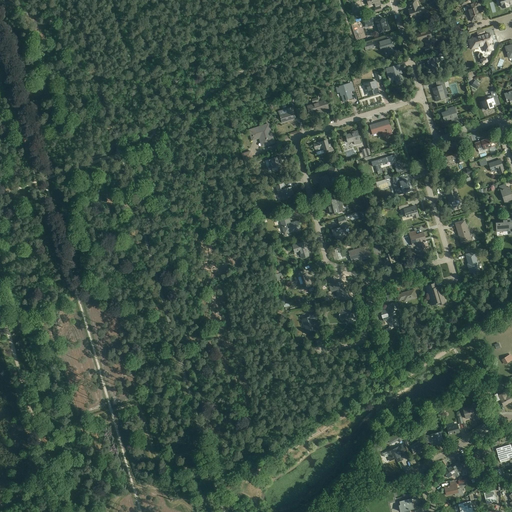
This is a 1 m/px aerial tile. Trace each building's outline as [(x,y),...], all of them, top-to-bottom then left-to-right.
[(360,0),(362,1),(364,0),(366,0),(368,3),(368,5),(374,3),(376,8),(374,8),(375,12),(382,10),(381,7),(380,7),(380,5),(381,5),(379,0),(360,0)] [(419,18),(422,17),(428,15),(426,10),(425,10),(424,7),(419,9),(419,7),(418,7),(416,2),(409,4),(411,11),(409,12),(412,19),(418,17),(419,18)] [(477,2),(472,4),(466,6),(471,22),(482,18),(479,9),(481,8),(479,2),(477,3),(477,2)] [(371,16),(364,18),(365,24),(366,28),(374,25),(373,22),(371,16)] [(379,33),(384,31),(389,30),(387,25),(386,25),(384,19),(376,21),(379,33)] [(429,30),(421,33),(416,34),(418,42),(424,40),(426,48),(423,48),(425,52),(433,50),(430,38),(432,37),(429,30)] [(486,52),(488,51),(493,50),(491,43),(492,43),(489,34),(469,40),(471,49),(484,45),(486,52)] [(380,49),(383,48),(385,47),(386,51),(388,50),(389,55),(395,54),(393,48),(394,48),(393,44),(392,44),(390,39),(382,42),(378,42),(380,49)] [(360,51),(366,49),(366,50),(374,48),(372,42),(364,44),(358,45),(360,51)] [(445,49),(437,51),(438,58),(447,55),(445,49)] [(429,75),(434,74),(439,72),(437,63),(435,64),(433,57),(426,60),(427,64),(428,63),(429,66),(426,67),(429,75)] [(399,65),(386,69),(389,77),(396,75),(398,79),(395,79),(397,84),(404,82),(401,73),(402,73),(399,65)] [(437,101),(441,100),(449,98),(443,79),(435,81),(437,87),(433,88),(437,101)] [(365,84),(366,88),(367,87),(370,96),(378,93),(376,86),(377,86),(376,81),(365,84)] [(354,90),(352,83),(336,88),(338,93),(340,92),(343,102),(347,101),(347,100),(352,98),(350,91),(354,90)] [(489,100),(483,102),(484,105),(485,110),(493,107),(493,105),(495,104),(494,100),(498,99),(497,94),(495,90),(490,92),(491,95),(488,96),(489,100)] [(329,109),(328,104),(326,100),(319,102),(318,97),(312,99),(313,104),(307,106),(309,112),(316,109),(317,112),(329,109)] [(292,107),(279,111),(281,118),(283,123),(296,119),(294,114),(292,107)] [(458,119),(456,114),(454,107),(448,109),(449,111),(442,113),(445,121),(454,118),(454,120),(458,119)] [(383,137),(388,136),(392,134),(388,120),(370,125),(372,130),(373,134),(382,132),(383,137)] [(267,125),(263,126),(250,131),(253,140),(260,138),(263,146),(274,142),(272,137),(270,137),(269,134),(270,134),(267,125)] [(361,143),(360,140),(359,136),(358,131),(354,132),(354,133),(346,135),(348,143),(353,141),(355,145),(361,143)] [(482,141),(475,143),(477,148),(477,149),(478,149),(479,153),(485,151),(485,150),(490,148),(491,151),(497,149),(495,146),(496,146),(493,137),(481,141),(482,141)] [(325,153),(334,150),(332,144),(328,145),(327,140),(314,144),(316,152),(324,150),(325,153)] [(371,155),(371,154),(369,148),(365,149),(361,150),(362,153),(359,154),(361,159),(364,158),(364,157),(371,155)] [(462,155),(461,155),(459,149),(452,151),(451,151),(445,153),(447,157),(449,157),(450,160),(457,158),(459,163),(463,161),(467,160),(465,154),(465,155),(462,155)] [(251,151),(242,154),(244,160),(253,158),(251,151)] [(397,173),(398,172),(403,171),(401,164),(398,165),(395,155),(372,161),(373,166),(376,165),(378,174),(383,173),(380,164),(391,161),(392,163),(394,162),(397,173)] [(273,172),(277,171),(282,169),(280,162),(281,161),(280,156),(268,160),(270,164),(271,164),(273,172)] [(488,164),(486,158),(479,160),(481,166),(488,164)] [(499,169),(500,174),(505,172),(501,160),(489,164),(492,171),(499,169)] [(331,186),(334,185),(335,184),(335,183),(335,182),(335,181),(334,181),(333,181),(330,182),(328,178),(339,175),(336,167),(327,170),(328,175),(319,177),(321,184),(320,184),(321,189),(331,186)] [(464,174),(464,176),(473,174),(471,167),(466,169),(467,171),(465,171),(466,173),(464,174)] [(408,187),(406,180),(401,181),(399,175),(394,177),(392,177),(394,182),(393,182),(394,186),(395,191),(397,195),(411,191),(410,187),(408,187)] [(386,189),(385,183),(383,183),(382,181),(377,182),(379,190),(386,189)] [(284,199),(286,199),(291,197),(290,195),(293,194),(291,187),(285,189),(283,184),(276,186),(279,196),(282,194),(284,199)] [(511,199),(511,194),(510,187),(506,188),(505,184),(499,186),(505,202),(511,199)] [(453,206),(457,204),(456,200),(459,199),(456,190),(446,192),(449,202),(452,201),(453,206)] [(336,199),(328,201),(329,207),(328,207),(330,214),(332,214),(333,214),(334,214),(334,213),(338,212),(337,208),(343,207),(340,198),(336,199)] [(416,206),(411,208),(404,210),(406,217),(413,215),(414,218),(418,216),(418,214),(416,206)] [(284,234),(297,231),(301,229),(299,221),(290,223),(288,214),(279,217),(284,234)] [(347,236),(345,229),(347,229),(348,228),(349,227),(349,226),(348,222),(347,222),(346,217),(343,218),(338,219),(340,225),(341,227),(332,230),(334,236),(335,236),(336,239),(347,236)] [(496,221),(496,226),(496,231),(510,230),(510,225),(510,220),(507,220),(507,218),(503,219),(503,221),(496,221)] [(461,242),(466,241),(471,239),(469,230),(468,231),(464,220),(456,223),(461,242)] [(415,231),(409,233),(413,243),(416,242),(418,251),(428,248),(423,233),(416,235),(415,231)] [(301,258),(305,257),(310,256),(308,251),(307,252),(305,245),(303,246),(302,242),(292,245),(294,252),(299,251),(301,258)] [(352,261),(368,257),(367,254),(372,252),(369,242),(364,244),(364,247),(353,250),(349,251),(350,254),(349,254),(349,256),(350,256),(352,261)] [(376,259),(379,259),(382,258),(378,244),(375,245),(376,248),(373,248),(376,259)] [(383,255),(384,260),(386,265),(395,262),(392,252),(383,255)] [(475,271),(476,275),(480,274),(479,270),(474,252),(466,255),(469,264),(468,264),(470,272),(475,271)] [(300,272),(296,273),(297,277),(298,276),(301,284),(303,289),(305,288),(310,287),(309,284),(311,284),(309,278),(308,279),(307,274),(306,274),(304,271),(300,272)] [(277,281),(282,280),(280,277),(283,276),(282,272),(275,275),(277,281)] [(327,277),(331,291),(337,290),(339,298),(342,297),(343,301),(352,298),(349,288),(345,289),(343,281),(335,283),(333,276),(327,277)] [(430,297),(431,297),(433,305),(440,304),(440,305),(446,303),(444,296),(442,296),(440,289),(436,290),(434,283),(426,286),(428,291),(429,291),(430,297)] [(397,295),(399,300),(399,301),(404,299),(405,302),(417,298),(414,289),(402,293),(402,294),(397,295)] [(384,321),(389,320),(393,319),(392,315),(396,314),(394,308),(398,307),(397,302),(388,305),(389,309),(381,312),(384,321)] [(338,310),(339,313),(340,318),(348,316),(348,318),(353,317),(350,306),(338,310)] [(305,327),(306,328),(307,333),(315,330),(313,321),(318,320),(316,313),(309,315),(310,317),(304,318),(307,327),(305,327)] [(503,359),(506,364),(511,360),(511,358),(510,355),(503,359)] [(511,387),(511,386),(507,388),(510,393),(507,395),(505,392),(498,396),(504,406),(511,402),(511,403),(511,402),(511,395),(511,393),(511,392),(511,387)] [(463,409),(465,414),(466,419),(475,416),(476,419),(481,418),(477,405),(463,409)] [(460,432),(458,427),(458,424),(447,427),(449,435),(460,432)] [(426,436),(427,438),(428,443),(431,442),(432,445),(443,442),(441,432),(426,436)] [(392,438),(389,440),(391,444),(398,440),(399,442),(403,440),(401,433),(399,434),(392,438)] [(410,448),(412,450),(415,455),(424,448),(420,442),(410,448)] [(511,457),(511,449),(511,444),(496,449),(500,460),(509,457),(509,458),(511,457)] [(386,452),(383,453),(385,457),(388,456),(390,461),(397,458),(398,462),(402,460),(401,457),(399,453),(400,452),(406,450),(403,445),(398,447),(395,448),(394,447),(392,448),(391,450),(389,451),(386,452)] [(471,455),(473,459),(475,461),(486,454),(487,456),(490,454),(489,452),(491,450),(488,445),(483,449),(482,447),(478,449),(479,450),(471,455)] [(468,466),(468,465),(465,461),(461,463),(460,461),(448,469),(444,472),(448,478),(464,468),(464,469),(468,466)] [(500,469),(497,470),(500,481),(508,479),(506,473),(502,474),(500,469)] [(458,481),(455,482),(450,483),(451,486),(445,487),(447,495),(455,493),(455,496),(462,495),(462,494),(461,489),(460,488),(457,489),(457,486),(459,486),(466,485),(466,479),(458,480),(458,481)] [(484,493),(486,499),(487,504),(497,501),(494,490),(484,493)] [(403,511),(410,511),(410,509),(414,508),(411,499),(399,502),(400,505),(399,505),(400,511),(401,511),(403,511)] [(473,511),(472,507),(471,501),(459,504),(460,511),(473,511)]
